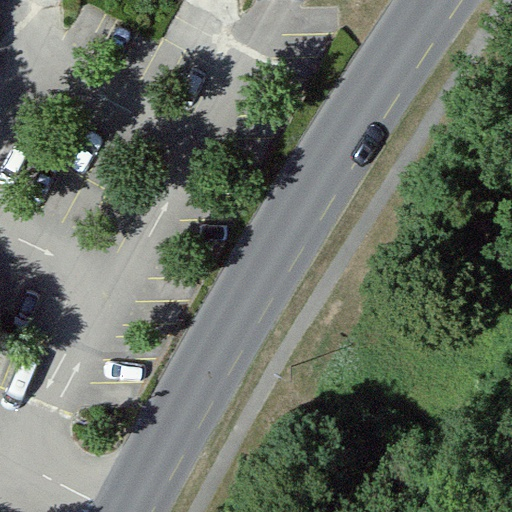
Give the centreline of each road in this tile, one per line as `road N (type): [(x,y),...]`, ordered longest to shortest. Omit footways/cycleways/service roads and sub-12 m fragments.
road 1 (secondary): [(130,511),(270,263),(439,0)]
road 2 (unknown): [(228,101),(320,184)]
